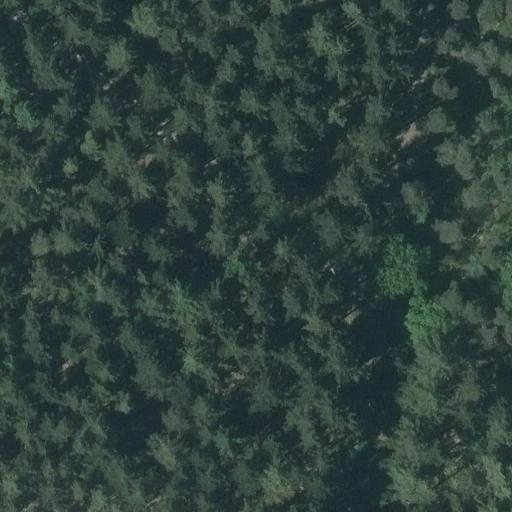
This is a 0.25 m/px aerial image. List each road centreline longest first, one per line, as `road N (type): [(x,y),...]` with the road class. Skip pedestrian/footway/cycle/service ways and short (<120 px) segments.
road 1 (track): [(0,11),(511,416)]
road 2 (track): [(351,511),(387,317)]
